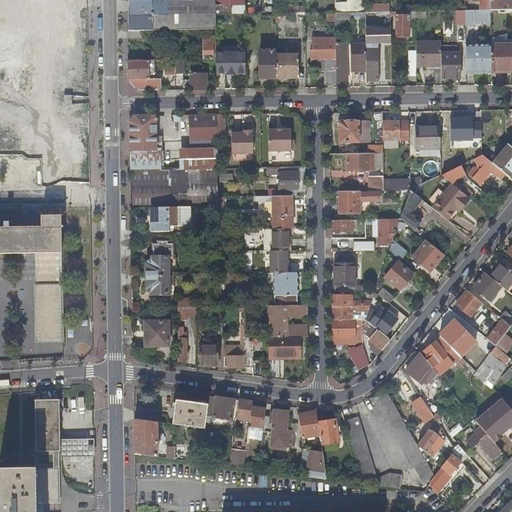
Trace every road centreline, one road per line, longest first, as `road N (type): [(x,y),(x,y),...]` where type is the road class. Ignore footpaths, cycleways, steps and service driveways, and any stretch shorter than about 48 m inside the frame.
road 1 (residential): [(314,102),(321,398)]
road 2 (residential): [(321,398),(369,387),(511,207)]
road 3 (residential): [(115,370),(321,398)]
road 4 (residential): [(314,102),(110,103)]
road 5 (residential): [(511,101),(314,102)]
road 6 (secondary): [(112,197),(115,370)]
road 7 (secondary): [(115,370),(118,511)]
